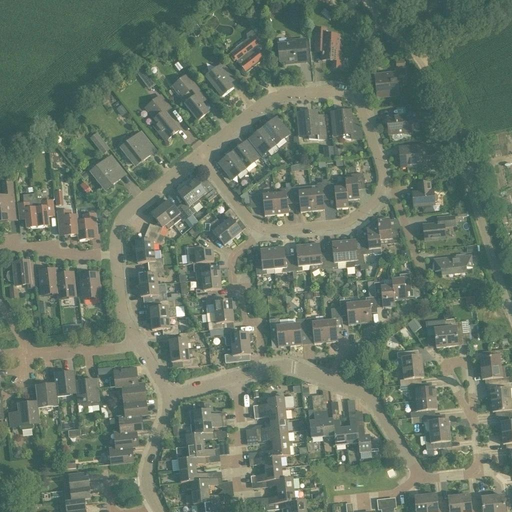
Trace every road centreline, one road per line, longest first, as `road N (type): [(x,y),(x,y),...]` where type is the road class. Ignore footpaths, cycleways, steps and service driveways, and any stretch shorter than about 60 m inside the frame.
road 1 (residential): [(199,155),(261,104),(336,91),(360,105),(383,185)]
road 2 (residential): [(511,308),(418,60)]
road 3 (residential): [(419,476),(481,472),(459,361)]
road 4 (residential): [(264,368),(258,321),(245,323),(230,261),(265,229)]
road 5 (residential): [(253,511),(252,493),(236,478),(244,440),(235,377)]
road 6 (residential): [(115,254),(125,213),(199,155)]
road 7 (residential): [(332,380),(378,406),(419,476)]
road 8 (residential): [(383,185),(343,223),(265,229)]
road 9 (residential): [(115,254),(58,258),(50,246),(0,251)]
